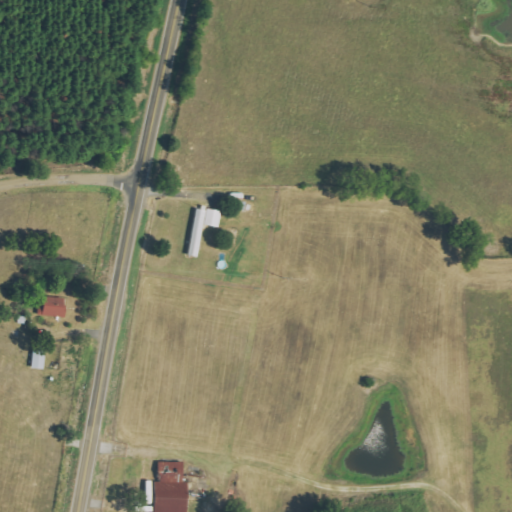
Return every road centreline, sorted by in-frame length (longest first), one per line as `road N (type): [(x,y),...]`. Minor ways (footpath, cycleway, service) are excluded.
road 1 (tertiary): [(182,0),(80,511)]
road 2 (residential): [(142,181),(0,184)]
